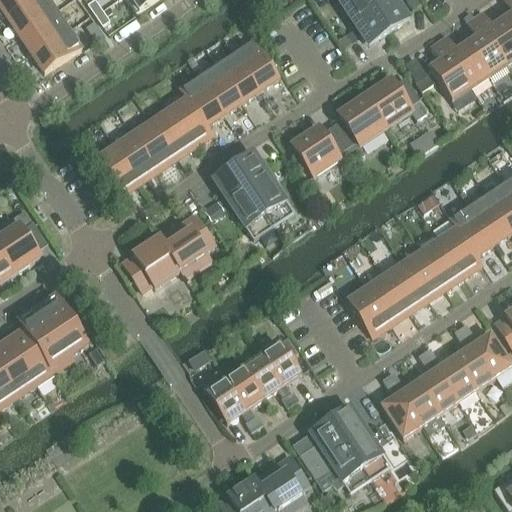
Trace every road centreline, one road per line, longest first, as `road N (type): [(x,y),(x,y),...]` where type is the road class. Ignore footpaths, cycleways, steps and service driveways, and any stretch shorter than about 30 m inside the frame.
road 1 (residential): [(90,251),(482,0)]
road 2 (residential): [(225,465),(511,279)]
road 3 (residential): [(90,251),(225,465)]
road 4 (residential): [(191,0),(10,123)]
road 5 (residential): [(10,123),(90,251)]
